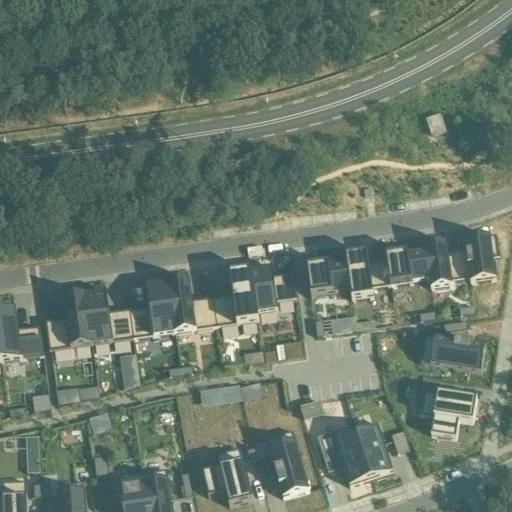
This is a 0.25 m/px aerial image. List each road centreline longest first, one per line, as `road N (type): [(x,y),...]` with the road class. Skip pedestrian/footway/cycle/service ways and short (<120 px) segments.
road 1 (secondary): [(0,163),(261,126),(345,103),(461,47),(511,12)]
road 2 (residential): [(0,279),(452,213),(511,196)]
road 3 (residential): [(0,60),(351,0)]
road 4 (residential): [(511,314),(482,482)]
